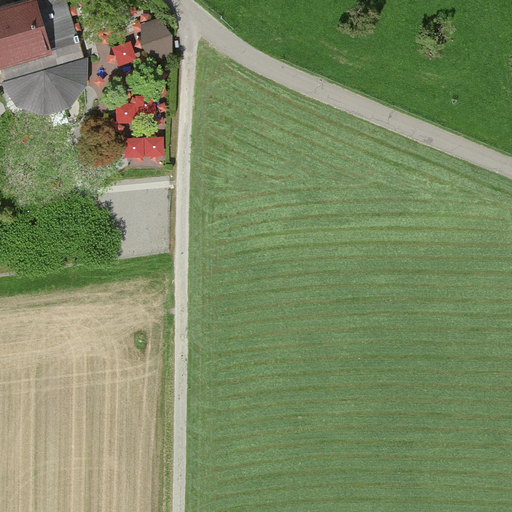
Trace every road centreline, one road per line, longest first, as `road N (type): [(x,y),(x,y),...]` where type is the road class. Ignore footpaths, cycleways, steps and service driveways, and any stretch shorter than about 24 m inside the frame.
road 1 (track): [(192,12),(179,511)]
road 2 (unclassified): [(511,168),(294,80),(179,0)]
